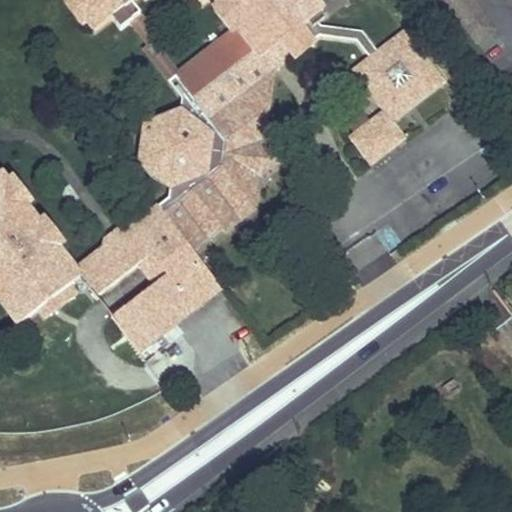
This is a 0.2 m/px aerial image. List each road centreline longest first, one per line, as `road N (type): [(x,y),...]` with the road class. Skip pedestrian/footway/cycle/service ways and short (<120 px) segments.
road 1 (tertiary): [(511,223),(175,455),(93,502),(65,506)]
road 2 (tertiary): [(149,511),(416,317),(511,236)]
